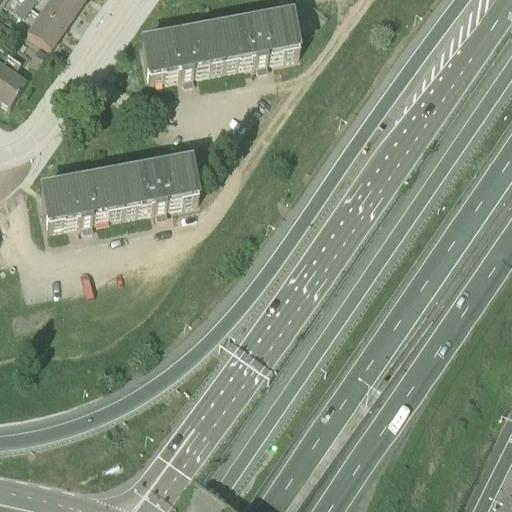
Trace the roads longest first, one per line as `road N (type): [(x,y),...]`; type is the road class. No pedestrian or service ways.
road 1 (trunk): [(464,0),(252,293),(192,357),(152,390),(88,424),(0,444)]
road 2 (trunk): [(504,0),(143,511)]
road 3 (trunk): [(511,70),(208,511)]
road 4 (motorway): [(511,159),(272,511)]
road 5 (motorway): [(331,511),(511,247)]
road 6 (residential): [(135,0),(28,151),(0,161)]
